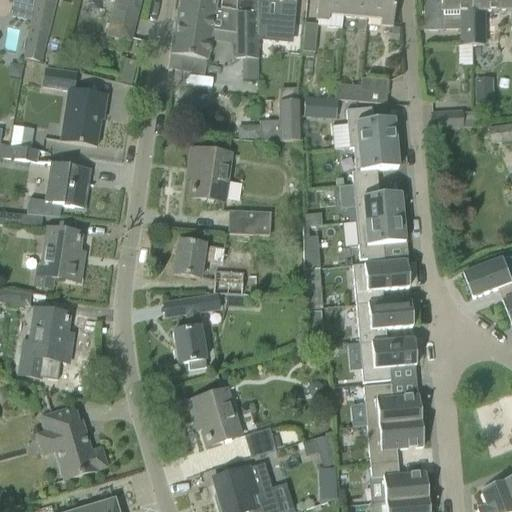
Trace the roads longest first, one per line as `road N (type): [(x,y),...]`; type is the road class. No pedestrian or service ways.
road 1 (residential): [(167,0),(122,285),(122,333),(169,511)]
road 2 (residential): [(429,268),(404,0)]
road 3 (residential): [(436,336),(454,511)]
